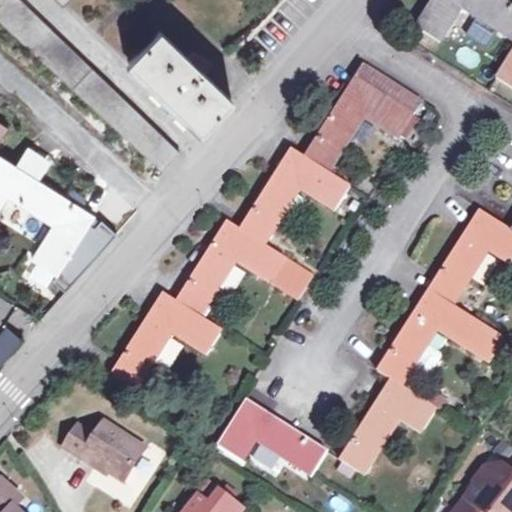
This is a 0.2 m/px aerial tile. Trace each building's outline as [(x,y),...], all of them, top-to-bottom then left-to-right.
[(0,0),(0,21),(163,173),(182,154),(23,0),(0,0)] [(413,370),(428,346),(437,331),(490,365),(506,340),(453,307),(489,251),(511,265),(511,262),(511,6),(507,3),(502,0),(433,0),(415,28),(440,44),(463,8),(511,40),(511,53),(496,79),(511,89),(511,231),(480,213),(456,251),(420,307),(379,373),(391,381),(382,396),(339,461),(365,478),(402,421),(421,434),(436,410),(401,388),(413,370)] [(130,64),(202,134),(233,100),(206,74),(190,59),(161,31),(130,64)] [(196,53),(190,59),(206,74),(214,66),(196,53)] [(207,258),(178,303),(165,294),(131,347),(112,376),(136,391),(172,335),(207,356),(223,332),(201,318),(236,263),(299,302),(315,276),(265,245),(300,191),(336,213),(352,187),(329,173),(364,118),(400,140),(423,103),(365,66),(342,100),(305,158),(293,150),(281,168),(242,230),(229,223),(207,258)] [(0,142),(9,129),(0,123),(0,142)] [(0,155),(0,209),(9,195),(56,225),(35,261),(58,275),(96,217),(39,179),(46,167),(31,157),(23,170),(0,155)] [(24,342),(12,333),(0,347),(12,357),(24,342)] [(440,354),(428,346),(413,370),(425,379),(429,378),(441,358),(440,354)] [(0,365),(2,367),(12,357),(0,347),(0,365)] [(247,402),(217,448),(242,464),(256,442),(312,478),(328,454),(261,411),(247,402)] [(66,445),(96,466),(99,462),(110,470),(125,480),(146,448),(107,422),(98,435),(80,424),(66,445)] [(108,474),(110,470),(99,462),(96,466),(108,474)] [(511,473),(510,476),(501,469),(484,471),(475,483),(477,486),(457,511),(511,511),(511,507),(511,506),(511,473)] [(3,481),(0,484),(0,511),(19,511),(15,508),(23,499),(3,481)] [(211,482),(201,495),(212,504),(222,490),(211,482)] [(212,504),(201,495),(188,511),(241,511),(245,507),(222,490),(212,504)]
